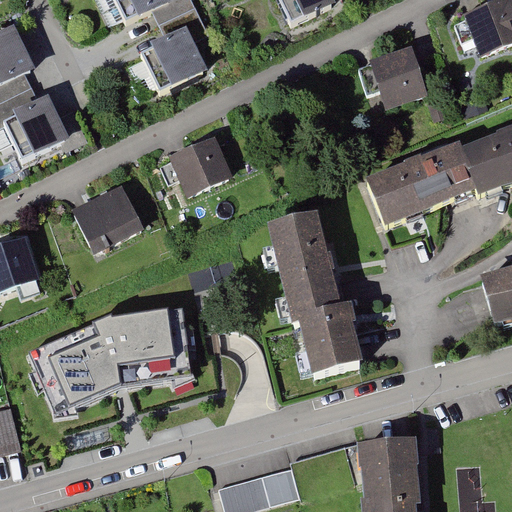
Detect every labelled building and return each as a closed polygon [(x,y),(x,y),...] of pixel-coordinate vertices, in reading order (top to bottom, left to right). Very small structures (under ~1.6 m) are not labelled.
[(116,0),(130,26),(152,15),(167,43),(150,52),(172,96),(208,78),(193,48),(210,40),(190,0),(116,0)] [(329,0),(271,0),(288,36),(336,14),(329,0)] [(511,8),(467,25),(482,65),(511,54),(511,8)] [(17,35),(0,43),(0,130),(11,125),(32,168),(73,148),(17,35)] [(412,57),(372,70),(386,115),(427,102),(412,57)] [(463,152),(367,188),(384,231),(473,198),(476,207),(511,193),(511,139),(465,157),(463,152)] [(217,147),(172,167),(188,205),(234,185),(217,147)] [(123,194),(75,217),(97,261),(145,238),(123,194)] [(320,223),(271,235),(294,332),(302,330),(315,384),(365,372),(351,312),(341,314),(320,223)] [(27,245),(0,253),(0,297),(39,285),(27,245)] [(511,279),(482,287),(494,333),(511,327),(511,279)] [(185,313),(109,324),(26,361),(57,427),(121,397),(193,385),(185,313)] [(12,414),(0,416),(0,456),(20,452),(12,414)] [(417,511),(413,450),(357,454),(360,511),(417,511)] [(305,467),(310,481),(299,485),(302,496),(323,489),(325,494),(341,489),(329,458),(305,467)] [(290,473),(222,490),(227,511),(268,511),(298,504),(290,473)]
